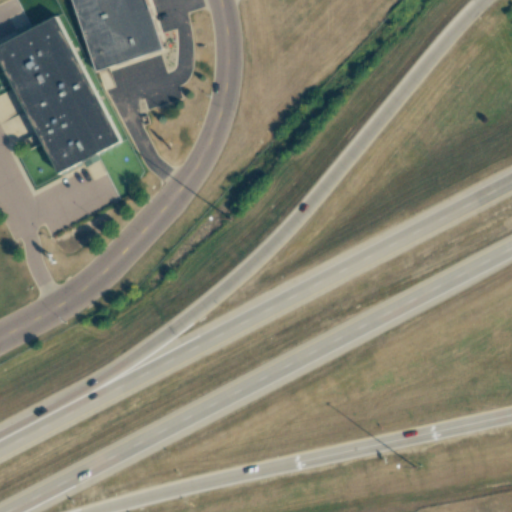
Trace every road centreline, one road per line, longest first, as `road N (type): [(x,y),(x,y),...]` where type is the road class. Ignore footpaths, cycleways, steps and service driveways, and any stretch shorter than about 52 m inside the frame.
road 1 (motorway): [(484,0),(239,276),(103,385),(0,443)]
road 2 (motorway): [(511,181),(0,446)]
road 3 (motorway): [(6,511),(511,248)]
road 4 (tertiary): [(228,51),(218,117),(164,208),(82,290),(0,338)]
road 5 (motorway): [(89,511),(379,444)]
road 6 (motorway): [(379,444),(511,415)]
